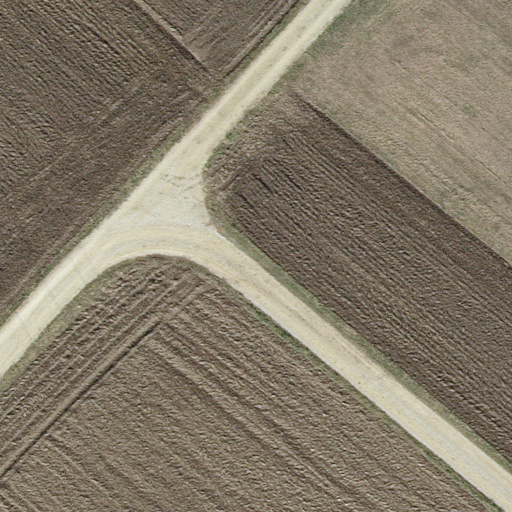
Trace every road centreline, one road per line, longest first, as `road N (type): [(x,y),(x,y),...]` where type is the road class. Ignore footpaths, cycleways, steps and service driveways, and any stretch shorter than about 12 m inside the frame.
road 1 (track): [(335,0),(0,363)]
road 2 (track): [(152,206),(511,497)]
